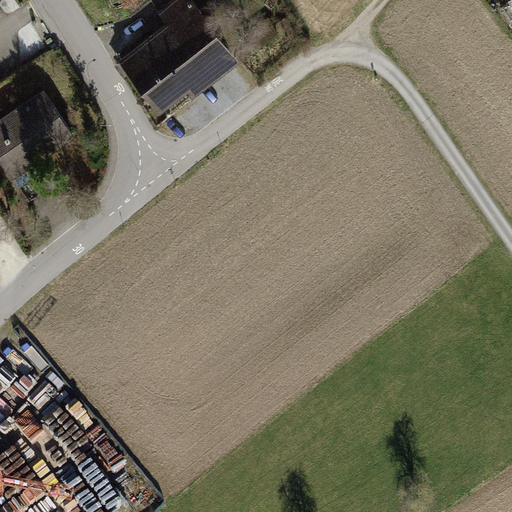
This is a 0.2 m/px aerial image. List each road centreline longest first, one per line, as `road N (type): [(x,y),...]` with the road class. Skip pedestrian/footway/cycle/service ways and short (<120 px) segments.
road 1 (residential): [(60,0),(156,175),(0,307)]
road 2 (track): [(156,175),(319,53)]
